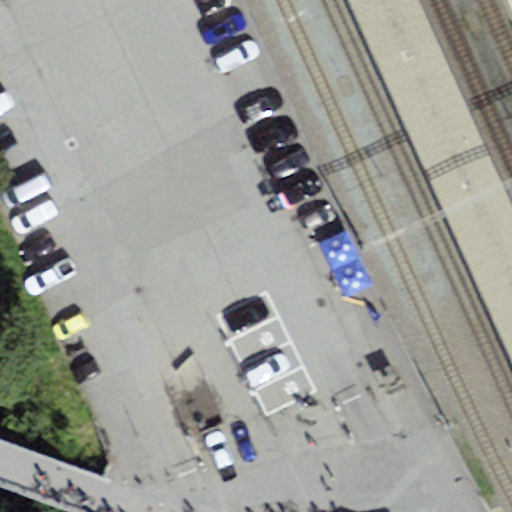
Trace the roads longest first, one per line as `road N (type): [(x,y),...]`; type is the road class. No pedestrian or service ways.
road 1 (residential): [(452,511),(435,490),(399,482),(258,511)]
road 2 (track): [(0,460),(154,511)]
